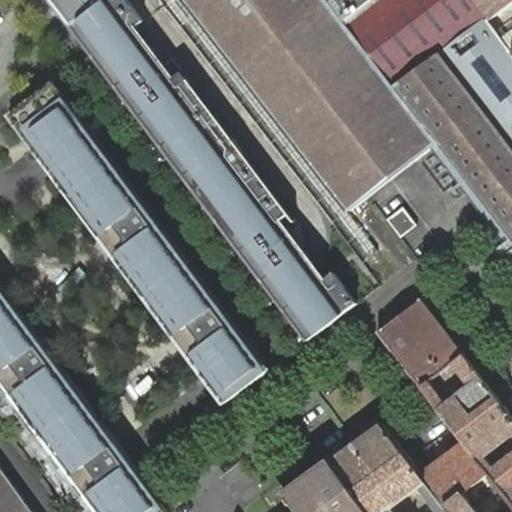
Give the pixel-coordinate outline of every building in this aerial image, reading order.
[(107,0),(52,0),(74,27),(74,26),(107,0)] [(130,0),(107,0),(74,26),(74,27),(94,53),(281,306),(308,342),(315,336),(357,305),(358,304),(334,273),(327,278),(310,256),(292,232),(301,226),(184,72),(177,77),(137,26),(146,20),(130,0)] [(192,0),(353,208),(354,207),(438,142),(395,88),(345,23),(325,0),(192,0)] [(325,0),(345,23),(375,0),(325,0)] [(511,0),(375,0),(345,23),(395,88),(440,55),(487,19),(488,22),(492,18),(511,2),(511,0)] [(511,2),(492,18),(488,22),(511,54),(511,2)] [(487,19),(440,55),(511,148),(511,54),(488,22),(487,19)] [(511,148),(440,55),(395,88),(438,142),(440,144),(511,237),(511,148)] [(52,85),(12,116),(227,404),(266,374),(252,355),(52,85)] [(405,207),(389,219),(403,237),(419,225),(405,207)] [(0,376),(101,511),(170,511),(0,283),(0,376)] [(511,414),(482,376),(423,299),(380,333),(438,408),(466,443),(511,501),(511,414)] [(450,511),(427,483),(422,476),(382,425),(373,431),(339,456),(380,511),(450,511)] [(511,511),(511,501),(466,443),(422,476),(427,483),(450,511),(511,511)] [(380,511),(339,456),(288,491),(306,511),(380,511)] [(0,511),(31,511),(29,509),(0,468),(0,511)]
